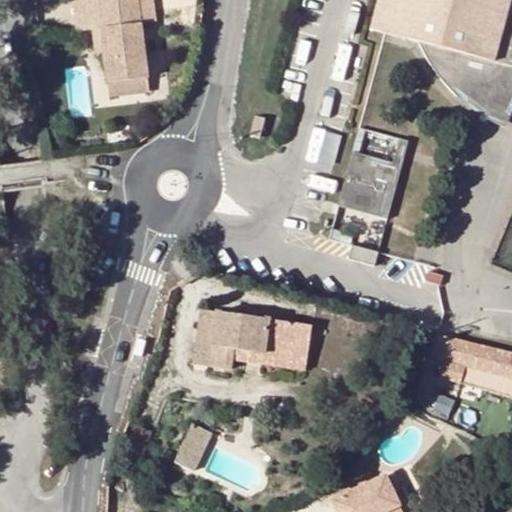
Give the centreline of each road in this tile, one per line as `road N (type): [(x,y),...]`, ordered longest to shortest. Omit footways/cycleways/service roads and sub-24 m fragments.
road 1 (residential): [(0,47),(39,368),(30,436),(0,458)]
road 2 (residential): [(138,273),(87,445),(82,511)]
